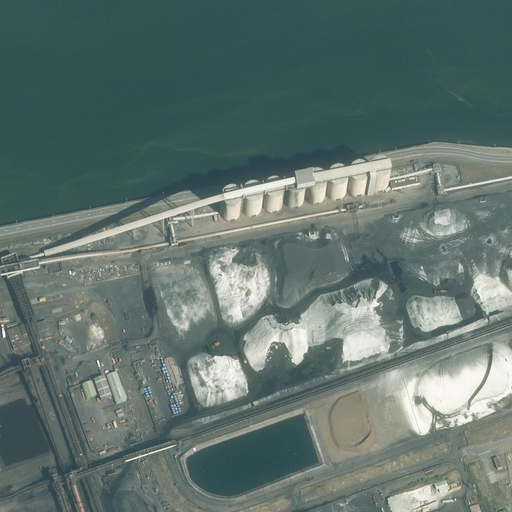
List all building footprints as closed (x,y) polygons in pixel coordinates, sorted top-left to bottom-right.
[(370,189),(372,191),(373,192),(375,192),(377,193),(378,193),(380,193),(382,192),(383,191),(385,190),(386,189),(387,188),(388,186),(388,184),(389,183),(388,181),(388,179),(387,178),(386,176),(385,175),(384,174),(382,173),(381,172),(379,172),(377,172),(375,173),(374,173),(372,174),(371,175),(370,177),(369,178),(368,180),(368,182),(368,183),(368,184),(368,185),(369,186),(369,187),(369,188),(370,189)] [(364,194),(365,192),(366,191),(366,190),(367,189),(367,188),(367,187),(367,186),(367,185),(367,184),(366,183),(366,182),(365,180),(364,179),(363,178),(361,177),(360,176),(358,176),(356,176),(354,176),(353,177),(351,178),(350,179),(349,180),(348,181),(347,183),(347,185),(346,186),(347,188),(347,190),(348,191),(349,193),(350,194),(351,195),(353,196),(354,196),(356,197),(358,197),(360,196),(361,196),(363,195),(364,194)] [(420,185),(419,178),(390,183),(390,184),(391,190),(420,185)] [(345,192),(345,191),(345,189),(345,187),(343,186),(342,184),(341,183),(339,182),(337,181),(335,181),(333,181),(331,182),(329,183),(328,184),(326,186),(326,187),(325,189),(325,190),(325,191),(325,193),(325,195),(326,197),(328,198),(329,200),(331,201),(332,201),(333,201),(335,202),(336,202),(337,202),(339,201),(340,200),(342,199),(343,197),(344,196),(345,194),(345,192)] [(324,196),(324,194),(323,192),(322,190),(321,188),(319,187),(318,186),(316,186),(314,185),(312,186),(310,186),(309,186),(308,187),(306,188),(305,190),(304,192),(304,194),(303,195),(303,196),(304,197),(304,199),(305,201),(306,203),(308,204),(309,205),(311,205),(312,206),(313,206),(314,206),(316,206),(318,205),(319,204),(321,203),(322,202),(323,200),(324,198),(324,196)] [(303,200),(303,199),(303,197),(302,195),(301,193),(300,192),(299,191),(297,190),(295,189),(293,189),(291,189),(289,190),(288,190),(287,191),(286,192),(284,194),(283,195),(283,197),(283,198),(283,199),(283,201),(283,203),(284,205),(285,206),(287,208),(288,209),(290,209),(291,209),(292,210),(294,210),(295,209),(297,209),(298,208),(300,207),(301,205),(302,204),(303,202),(303,200)] [(282,204),(281,202),(281,200),(280,198),(279,196),(277,195),(275,194),(274,194),(272,193),(270,194),(268,194),(267,194),(266,195),(264,196),(263,198),(262,200),(261,202),(261,203),(261,204),(261,205),(262,207),(263,209),(264,211),(265,212),(267,213),(268,213),(269,214),(271,214),(272,214),(273,214),(275,213),(277,212),(278,211),(280,210),(281,208),(281,206),(282,204)] [(261,208),(260,206),(260,204),(259,202),(258,201),(256,199),(254,199),(253,198),(251,198),(249,198),(247,198),(246,199),(245,199),(243,201),(242,202),(241,204),(240,206),(240,207),(240,208),(240,210),(241,212),(242,213),(243,215),(244,216),(246,217),(247,218),(248,218),(250,218),(251,218),(252,218),(254,218),(256,217),(257,216),(259,214),(260,212),(260,210),(261,208)] [(240,212),(239,210),(239,208),(238,206),(237,205),(235,203),(233,202),(232,202),(229,202),(228,202),(226,202),(225,203),(224,203),(222,205),(221,206),(220,208),(219,210),(219,211),(219,212),(219,214),(220,216),(221,217),(222,219),(223,220),(225,221),(226,222),(227,222),(229,222),(230,222),(231,222),(233,221),(235,221),(236,219),(238,218),(239,216),(239,214),(240,212)] [(46,322),(44,322),(37,325),(40,333),(49,330),(46,322)] [(24,326),(7,332),(10,340),(14,351),(18,349),(30,345),(24,326)] [(116,373),(106,377),(116,405),(126,401),(116,373)] [(104,377),(93,381),(101,402),(112,398),(104,377)] [(92,382),(81,385),(86,399),(97,396),(92,382)] [(502,469),(499,459),(494,460),(497,471),(502,469)] [(436,491),(448,486),(446,480),(434,484),(436,491)]
